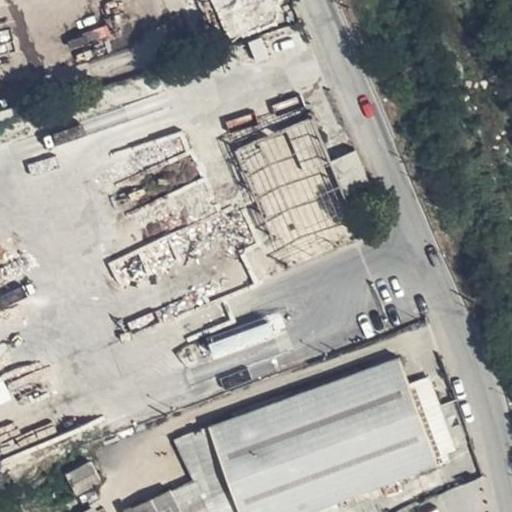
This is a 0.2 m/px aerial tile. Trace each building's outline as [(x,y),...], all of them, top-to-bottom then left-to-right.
[(369,179),(357,149),(332,159),(314,116),(235,147),(239,157),(211,169),(230,216),(244,210),(259,203),(266,218),(297,206),(369,179)] [(187,239),(227,221),(206,174),(148,198),(170,245),(187,239)] [(374,192),(369,179),(297,206),(266,218),(275,240),(255,249),(264,273),(291,261),(293,266),(319,322),(326,319),(332,333),(341,330),(344,336),(355,331),(354,326),(393,310),(390,305),(392,302),(382,279),(371,253),(381,249),(375,233),(366,238),(350,202),(374,192)] [(244,210),(230,216),(229,216),(230,219),(235,230),(251,224),(244,210)] [(235,230),(230,219),(227,221),(187,239),(191,246),(235,230)] [(251,224),(235,230),(236,234),(252,226),(251,224)] [(236,234),(235,230),(191,246),(196,257),(237,236),(236,234)] [(384,248),(381,249),(371,253),(382,279),(395,273),(384,248)] [(401,360),(211,426),(243,511),(303,511),(314,508),(440,462),(401,360)] [(414,378),(440,452),(471,442),(455,397),(442,401),(432,372),(414,378)] [(78,493),(101,480),(91,462),(69,475),(78,493)] [(136,507),(138,511),(182,511),(171,490),(136,507)]
